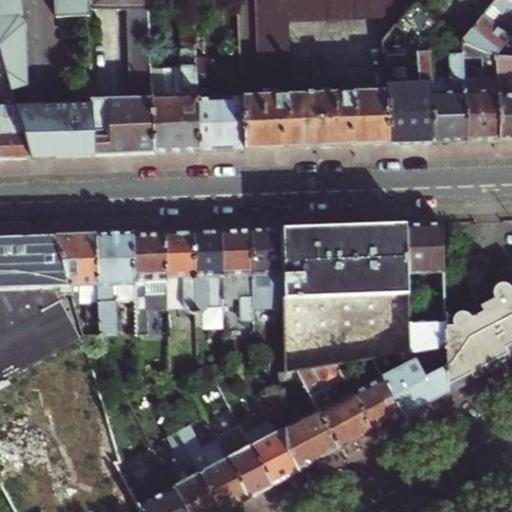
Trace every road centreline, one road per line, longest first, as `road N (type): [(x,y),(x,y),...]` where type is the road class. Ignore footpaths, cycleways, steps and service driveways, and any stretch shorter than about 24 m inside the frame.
road 1 (residential): [(511,177),(0,199)]
road 2 (secondary): [(511,431),(359,511)]
